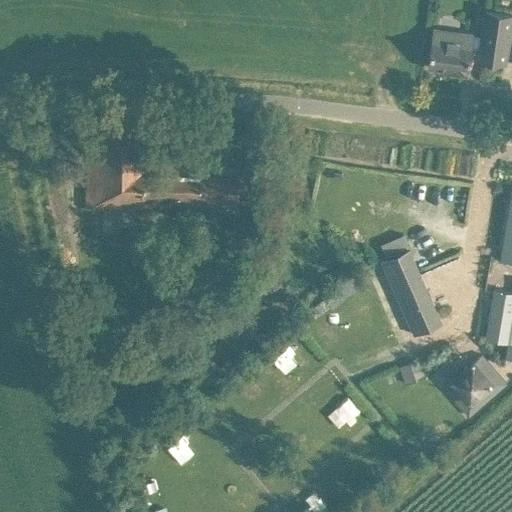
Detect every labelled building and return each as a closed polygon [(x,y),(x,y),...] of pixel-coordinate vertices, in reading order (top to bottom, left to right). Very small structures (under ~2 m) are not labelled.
[(470,56),(506,62),(511,19),(511,12),(485,8),(479,46),(472,45),(473,33),(434,27),(428,66),(468,72),(470,56)] [(87,204),(239,206),(239,168),(200,167),(201,164),(151,163),(150,122),(101,123),(101,137),(87,137),(88,157),(87,204)] [(511,255),(511,190),(501,254),(511,255)] [(409,245),(381,258),(413,334),(443,321),(409,245)] [(486,338),(511,342),(511,290),(494,287),(486,338)] [(83,329),(107,325),(103,298),(79,301),(83,329)] [(482,352),(444,385),(468,414),(507,380),(482,352)] [(195,446),(210,435),(200,422),(186,432),(195,446)]
